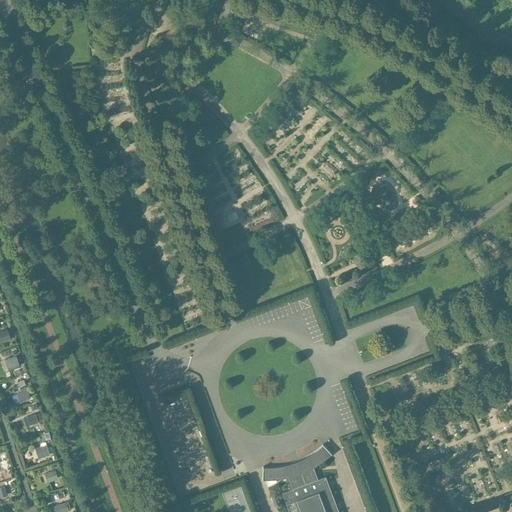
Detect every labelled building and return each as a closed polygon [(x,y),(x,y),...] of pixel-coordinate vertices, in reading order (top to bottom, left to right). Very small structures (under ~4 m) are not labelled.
[(0,342),(10,339),(7,329),(0,331),(0,342)] [(18,365),(15,356),(4,359),(7,369),(18,365)] [(16,393),(19,401),(30,398),(26,389),(16,393)] [(26,416),(29,425),(38,422),(35,413),(26,416)] [(34,448),(38,458),(49,454),(45,444),(34,448)] [(336,504),(330,488),(330,487),(332,486),(331,482),(328,483),(325,476),(317,479),(313,467),(318,464),(323,460),(325,459),(327,457),(332,453),(324,445),(318,450),(312,455),(306,459),(299,462),(293,465),(285,467),(278,468),(271,468),(263,468),(263,479),(266,479),(270,479),(274,479),(278,478),(285,477),(290,490),(282,493),(287,504),(295,501),(298,511),(338,511),(338,508),(340,507),(339,503),(336,504)] [(57,479),(55,470),(44,474),(47,482),(57,479)] [(223,492),(226,502),(230,511),(249,511),(246,503),(247,503),(241,485),(223,492)] [(63,511),(70,510),(68,502),(55,506),(56,511),(63,511)]
